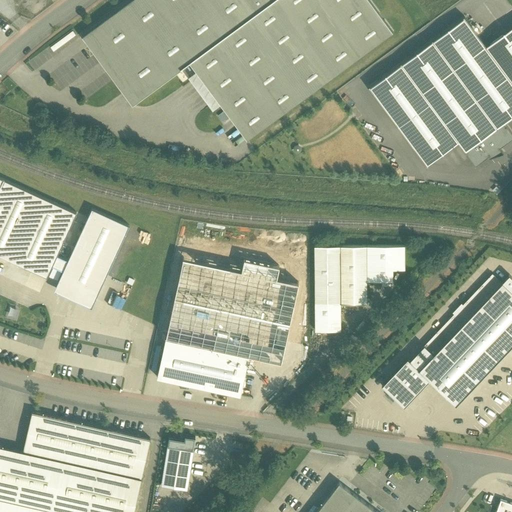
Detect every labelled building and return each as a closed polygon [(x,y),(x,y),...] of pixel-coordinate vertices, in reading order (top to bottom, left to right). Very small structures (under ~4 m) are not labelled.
[(130,0),(82,36),(132,104),(190,62),(218,100),(247,139),(393,31),(369,0),(130,0)] [(366,86),(426,167),(458,143),(465,152),(506,122),(511,117),(511,79),(464,14),(366,86)] [(465,152),(474,165),(487,155),(489,157),(505,151),(501,145),(511,137),(511,129),(506,122),(465,152)] [(77,213),(3,179),(0,186),(0,255),(47,277),(53,263),(58,253),(77,213)] [(69,258),(58,253),(53,263),(65,269),(57,287),(93,303),(130,224),(93,207),(69,258)] [(406,243),(314,244),(315,325),(343,325),(343,296),(368,296),(368,276),(394,275),(394,263),(406,263),(406,243)] [(491,274),(386,386),(404,403),(429,376),(456,402),(511,342),(511,279),(507,274),(499,282),(491,274)] [(193,320),(200,279),(177,275),(170,316),(193,320)] [(270,333),(294,337),(297,318),(273,314),(270,333)] [(166,336),(157,377),(241,394),(249,354),(166,336)] [(25,451),(0,445),(0,511),(134,511),(151,438),(34,412),(25,451)] [(184,439),(169,437),(168,445),(183,447),(184,439)] [(161,484),(187,488),(193,449),(183,447),(168,445),(161,484)] [(315,511),(378,511),(339,482),(315,511)] [(511,511),(511,502),(500,499),(495,511),(511,511)]
